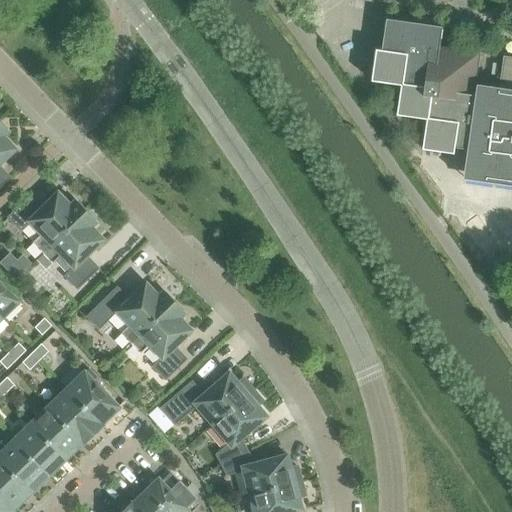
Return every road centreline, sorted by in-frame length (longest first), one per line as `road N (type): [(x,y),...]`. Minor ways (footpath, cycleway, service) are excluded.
road 1 (unclassified): [(393,511),(380,404),(330,293),(125,0)]
road 2 (residential): [(344,511),(332,455),(264,338),(0,64)]
road 3 (residential): [(61,511),(151,426)]
